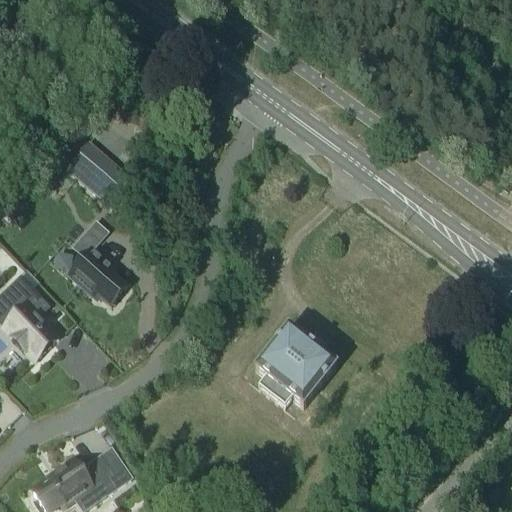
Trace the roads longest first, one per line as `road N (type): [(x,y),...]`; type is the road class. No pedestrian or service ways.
road 1 (residential): [(266,99),(224,176),(199,298),(178,345),(146,379),(0,466)]
road 2 (primary): [(511,284),(266,99)]
road 3 (primary): [(266,99),(129,0)]
road 4 (tertiary): [(427,511),(511,413)]
